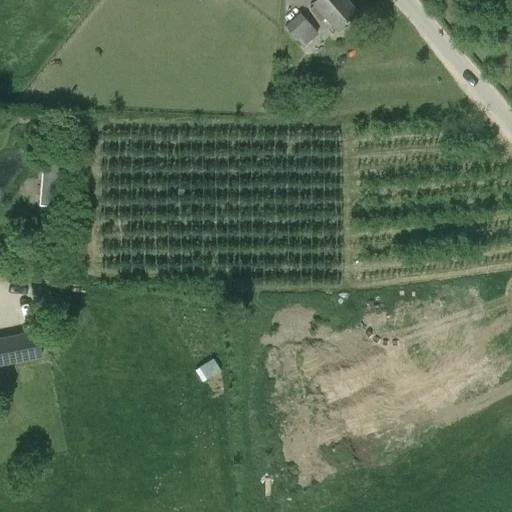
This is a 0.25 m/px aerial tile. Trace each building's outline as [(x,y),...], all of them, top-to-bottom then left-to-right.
[(309,8),(320,21),(325,17),(336,30),(357,11),(347,0),(314,0),(311,3),(313,4),(309,8)] [(303,47),(318,33),(299,12),(284,25),(303,47)] [(288,103),(288,111),(297,111),(297,104),(288,103)] [(43,165),(40,205),(58,207),(62,167),(43,165)] [(0,363),(40,356),(35,330),(0,336),(0,363)] [(213,359),(196,370),(203,381),(220,370),(213,359)]
